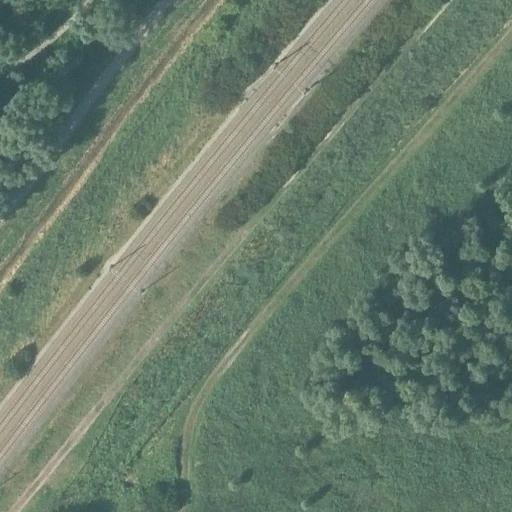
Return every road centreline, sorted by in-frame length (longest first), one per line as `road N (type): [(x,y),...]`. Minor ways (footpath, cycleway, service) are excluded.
road 1 (track): [(15,511),(449,0)]
road 2 (track): [(180,511),(204,392),(511,38)]
road 3 (track): [(0,220),(168,0)]
